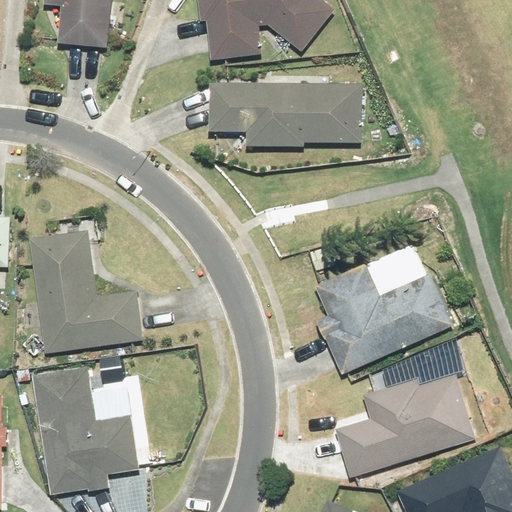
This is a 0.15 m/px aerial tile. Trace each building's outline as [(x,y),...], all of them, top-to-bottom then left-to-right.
[(115,0),(48,0),(48,4),(65,5),(62,43),(112,47),(115,0)] [(200,0),(203,15),(209,15),(213,54),(263,48),(260,22),(271,20),(304,45),(336,7),(328,0),(200,0)] [(365,81),(212,78),(211,127),(248,128),(248,141),(306,142),(306,139),(364,140),(365,81)] [(0,262),(17,263),(18,211),(0,210),(0,262)] [(94,227),(37,234),(52,351),(149,339),(143,287),(103,292),(94,227)] [(343,370),(455,322),(433,272),(384,294),(369,260),(318,281),(331,311),(320,316),(343,370)] [(95,363),(38,371),(56,491),(117,482),(116,471),(145,467),(137,411),(103,416),(95,363)] [(337,425),(351,474),(479,437),(459,369),(423,380),(421,374),(366,389),(373,414),(337,425)] [(0,508),(10,508),(9,441),(14,441),(14,424),(9,424),(9,386),(0,386),(0,508)] [(511,511),(511,461),(504,442),(399,485),(410,511),(511,511)] [(363,511),(330,496),(322,511),(363,511)]
